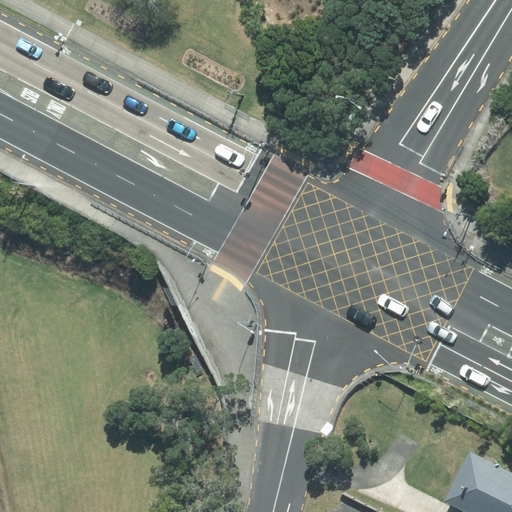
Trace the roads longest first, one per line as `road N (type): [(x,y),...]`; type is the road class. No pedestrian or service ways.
road 1 (primary): [(334,262),(0,88)]
road 2 (tertiary): [(334,262),(501,0)]
road 3 (primary): [(511,355),(334,262)]
